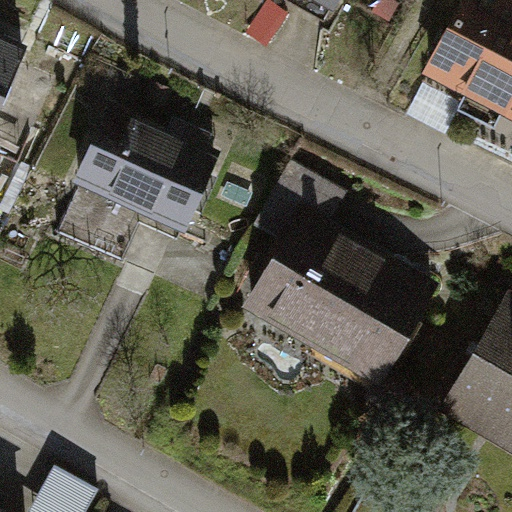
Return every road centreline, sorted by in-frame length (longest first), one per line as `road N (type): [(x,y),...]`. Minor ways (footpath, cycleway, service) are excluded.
road 1 (residential): [(511,213),(99,0)]
road 2 (residential): [(0,391),(213,511)]
